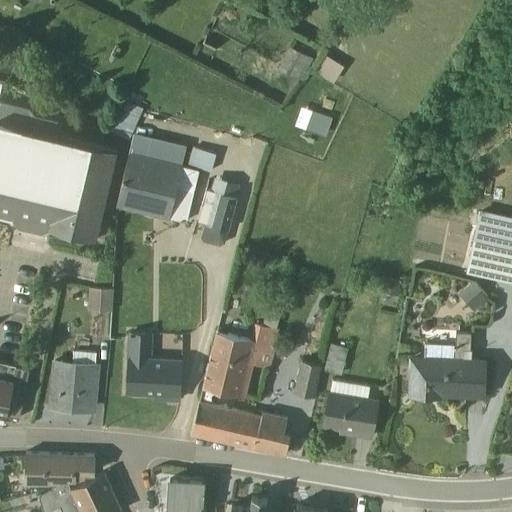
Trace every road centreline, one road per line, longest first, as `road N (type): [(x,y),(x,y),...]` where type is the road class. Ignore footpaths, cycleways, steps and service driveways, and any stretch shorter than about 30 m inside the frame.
road 1 (residential): [(511,488),(442,491),(126,445)]
road 2 (unknown): [(175,452),(250,160)]
road 3 (residential): [(126,445),(0,439)]
